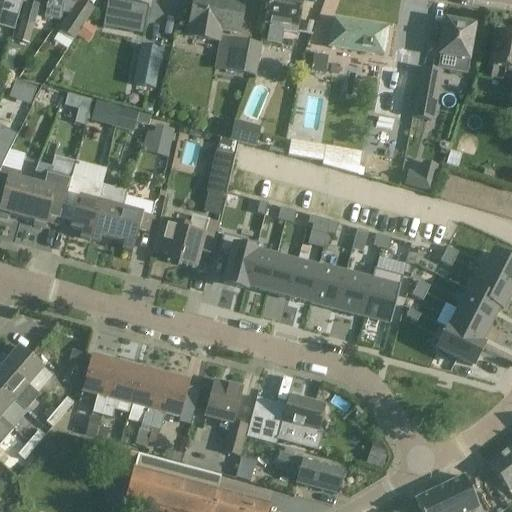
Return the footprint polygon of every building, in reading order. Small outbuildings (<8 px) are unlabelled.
[(0,0),(0,28),(14,33),(22,0),(0,0)] [(62,19),(65,0),(47,0),(46,7),(25,2),(15,41),(26,44),(29,45),(33,27),(43,29),(45,19),(59,22),(62,19)] [(65,0),(62,19),(63,14),(69,15),(59,31),(74,41),(94,11),(81,1),(80,0),(65,0)] [(138,6),(145,7),(149,8),(150,0),(123,0),(120,19),(135,22),(138,6)] [(213,0),(192,0),(186,38),(219,44),(220,33),(239,36),(244,5),(213,0)] [(267,0),(263,26),(268,27),(266,44),(281,46),(283,34),(296,36),(302,0),(267,0)] [(385,30),(336,22),(336,21),(333,20),(332,23),(333,23),(329,47),(328,47),(328,50),(331,50),(331,49),(381,58),(380,59),(383,59),(384,56),(383,56),(387,32),(388,33),(388,30),(385,29),(385,30)] [(460,26),(459,22),(451,21),(448,24),(446,24),(437,70),(465,75),(473,29),(460,26)] [(105,32),(101,49),(128,56),(132,39),(105,32)] [(511,33),(509,35),(497,33),(490,69),(493,69),(490,81),(503,83),(505,72),(511,72),(511,33)] [(26,44),(15,41),(13,40),(10,51),(23,55),(26,44)] [(261,46),(228,40),(222,73),(256,79),(261,46)] [(161,50),(140,46),(132,86),(153,90),(161,50)] [(313,56),(311,75),(325,77),(328,58),(313,56)] [(405,114),(409,67),(378,65),(374,111),(405,114)] [(422,69),(413,118),(434,122),(443,73),(422,69)] [(30,105),(36,89),(15,81),(9,97),(30,105)] [(147,94),(144,104),(156,108),(159,98),(147,94)] [(60,120),(85,127),(92,101),(67,95),(60,120)] [(113,128),(117,108),(96,102),(90,121),(113,128)] [(117,108),(113,128),(133,133),(136,124),(148,128),(151,118),(138,115),(139,114),(117,108)] [(255,150),(260,132),(234,125),(229,143),(255,150)] [(147,132),(143,147),(169,153),(174,130),(154,126),(151,133),(147,132)] [(357,177),(361,155),(290,142),(287,157),(322,164),(322,168),(357,177)] [(217,152),(208,193),(224,196),(233,156),(217,152)] [(71,178),(59,221),(71,224),(69,230),(81,233),(79,239),(89,242),(98,207),(102,186),(105,170),(75,163),(71,178)] [(31,185),(21,221),(34,224),(34,227),(44,229),(44,227),(45,227),(48,218),(59,221),(71,178),(53,173),(54,169),(38,164),(33,176),(31,185)] [(0,193),(3,194),(0,204),(0,217),(7,220),(8,217),(21,221),(31,185),(19,182),(21,173),(2,168),(0,171),(0,193)] [(98,207),(89,242),(100,245),(101,239),(113,242),(126,196),(127,193),(102,186),(98,207)] [(132,254),(138,232),(150,235),(155,218),(152,217),(155,204),(126,196),(113,242),(123,244),(121,251),(132,254)] [(259,203),(256,215),(264,218),(267,205),(259,203)] [(280,209),(277,221),(284,223),(288,212),(280,209)] [(288,212),(284,223),(292,225),(295,214),(288,212)] [(212,256),(219,225),(193,218),(190,229),(162,221),(153,254),(168,258),(166,263),(195,270),(200,253),(212,256)] [(322,221),(319,233),(327,235),(330,223),(322,221)] [(330,223),(327,235),(334,237),(338,225),(330,223)] [(375,236),(372,248),(380,250),(383,238),(375,236)] [(383,238),(380,250),(387,252),(390,240),(383,238)] [(447,248),(443,256),(454,261),(457,253),(447,248)] [(232,249),(223,286),(246,291),(247,289),(246,289),(254,255),(232,249)] [(254,255),(246,289),(247,289),(266,294),(275,260),(254,255)] [(511,265),(491,255),(481,275),(511,290),(511,265)] [(443,256),(440,263),(450,268),(454,261),(443,256)] [(275,260),(266,294),(287,300),(296,266),(275,260)] [(296,266),(287,300),(308,305),(317,271),(316,271),(296,266)] [(317,271),(308,305),(335,312),(345,274),(318,266),(316,271),(317,271)] [(345,274),(335,312),(362,319),(372,280),(345,274)] [(472,293),(471,294),(499,308),(498,309),(502,311),(511,292),(511,290),(481,275),(472,293)] [(372,280),(362,319),(390,326),(400,288),(372,280)] [(419,283),(415,290),(426,295),(429,288),(419,283)] [(415,290),(411,297),(422,302),(426,295),(415,290)] [(468,291),(457,311),(489,327),(498,309),(499,308),(471,294),(472,293),(468,291)] [(409,311),(406,318),(416,323),(419,316),(409,311)] [(457,311),(448,331),(479,347),(480,346),(489,327),(457,311)] [(448,331),(438,351),(471,368),(482,347),(480,346),(479,347),(448,331)] [(18,349),(10,359),(3,355),(0,357),(0,362),(28,388),(43,371),(18,349)] [(85,354),(75,352),(71,366),(81,368),(85,354)] [(102,416),(116,363),(91,356),(81,393),(96,397),(92,414),(102,416)] [(0,391),(14,404),(24,413),(32,404),(22,395),(28,388),(0,362),(0,391)] [(116,403),(130,406),(140,370),(116,363),(102,416),(101,420),(102,417),(112,419),(116,403)] [(130,406),(145,410),(141,427),(150,430),(164,376),(140,370),(130,406)] [(164,415),(180,420),(179,423),(190,426),(196,402),(185,399),(190,383),(164,376),(150,430),(160,432),(164,415)] [(248,427),(233,423),(242,390),(214,382),(204,419),(220,423),(219,429),(230,432),(224,454),(240,459),(248,427)] [(0,420),(12,431),(12,430),(26,414),(24,413),(14,404),(0,391),(0,420)] [(317,434),(325,406),(288,397),(285,408),(273,405),(271,415),(253,410),(246,440),(276,448),(278,443),(317,453),(322,436),(317,434)] [(56,412),(62,417),(73,405),(67,399),(56,412)] [(62,417),(56,412),(54,414),(53,414),(45,423),(52,429),(62,417)] [(95,438),(100,419),(89,417),(85,436),(95,438)] [(0,445),(13,431),(12,430),(12,431),(0,420),(0,445)] [(149,433),(138,431),(134,447),(145,449),(149,433)] [(28,445),(34,450),(45,437),(38,432),(28,445)] [(161,437),(150,434),(148,443),(158,446),(161,437)] [(34,450),(28,445),(18,456),(29,466),(37,457),(32,453),(34,450)] [(508,494),(511,490),(511,448),(488,467),(508,494)] [(180,464),(183,455),(166,450),(163,459),(180,464)] [(191,485),(194,472),(134,455),(123,504),(152,511),(267,511),(269,506),(191,485)] [(344,472),(301,461),(280,455),(276,470),(297,476),(295,485),(337,497),(344,472)] [(239,463),(235,478),(252,482),(255,467),(239,463)] [(474,511),(478,510),(463,479),(414,503),(418,511),(474,511)]
